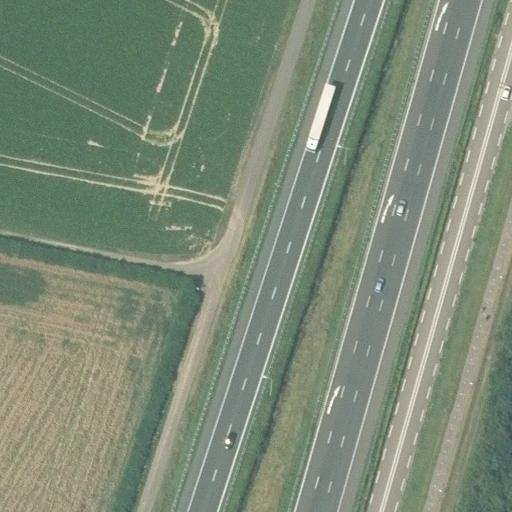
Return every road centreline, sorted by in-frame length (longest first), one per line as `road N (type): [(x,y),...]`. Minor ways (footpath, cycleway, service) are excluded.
road 1 (motorway): [(367,0),(199,511)]
road 2 (motorway): [(317,511),(463,0)]
road 3 (unclassified): [(0,236),(216,277),(303,0)]
road 4 (tertiary): [(378,511),(511,46)]
